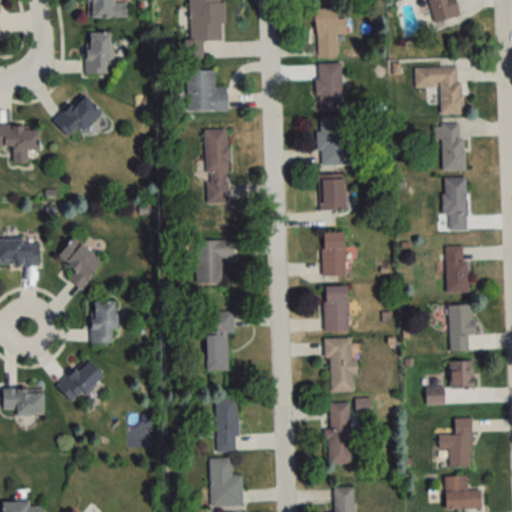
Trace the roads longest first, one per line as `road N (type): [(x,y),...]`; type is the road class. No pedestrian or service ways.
road 1 (residential): [(283,511),(266,0)]
road 2 (residential): [(511,336),(500,0)]
